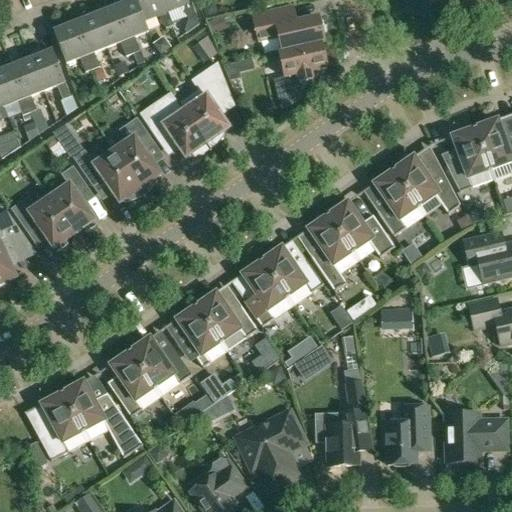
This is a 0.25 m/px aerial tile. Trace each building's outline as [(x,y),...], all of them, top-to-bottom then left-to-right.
[(133,0),(134,1),(118,7),(136,54),(140,52),(134,38),(148,33),(144,22),(148,21),(139,0),(133,0)] [(163,0),(139,0),(148,21),(157,17),(159,22),(166,30),(173,27),(168,13),(169,13),(163,0)] [(196,18),(189,0),(163,0),(169,13),(180,8),(182,13),(189,20),(196,18)] [(202,7),(207,19),(218,14),(214,3),(202,7)] [(118,7),(97,16),(110,48),(120,44),(126,58),(133,55),(136,54),(118,7)] [(279,39),(282,52),(282,53),(321,44),(321,45),(324,44),(318,18),(294,23),(290,20),(287,9),(252,17),(258,43),(279,39)] [(97,16),(76,24),(94,70),(100,68),(94,54),(110,48),(97,16)] [(212,36),(227,29),(222,17),(207,23),(212,36)] [(86,74),(94,70),(76,24),(54,33),(66,65),(80,60),(86,74)] [(152,45),(160,56),(171,48),(163,37),(152,45)] [(327,69),(321,45),(321,44),(282,53),(282,52),(279,53),(285,78),(273,81),(278,101),(302,96),(299,84),(313,81),(311,73),(327,69)] [(52,52),(31,60),(44,92),(57,87),(63,102),(70,98),(52,52)] [(136,54),(133,55),(137,67),(145,64),(141,52),(140,52),(136,54)] [(31,60),(11,68),(30,115),(37,112),(31,98),(44,92),(31,60)] [(124,62),(114,67),(118,77),(129,73),(124,62)] [(198,91),(178,105),(210,151),(211,151),(210,150),(215,147),(222,138),(225,132),(229,129),(220,116),(226,112),(220,103),(229,96),(217,64),(192,82),(198,91)] [(11,68),(0,72),(0,98),(4,108),(17,103),(22,117),(30,115),(11,68)] [(94,72),(98,82),(106,79),(102,69),(94,72)] [(178,105),(148,126),(161,146),(171,139),(185,159),(187,158),(193,158),(204,154),(209,151),(210,152),(210,151),(178,105)] [(22,118),(24,123),(31,120),(30,115),(22,118)] [(128,143),(114,152),(144,197),(145,196),(144,195),(149,192),(156,183),(159,178),(161,176),(144,152),(154,146),(137,121),(120,132),(128,143)] [(476,128),(474,129),(494,182),(511,174),(511,135),(503,139),(497,122),(476,129),(476,128)] [(33,123),(23,127),(29,143),(38,136),(33,123)] [(461,162),(446,167),(460,194),(494,182),(474,129),(472,130),(472,131),(452,138),(461,162)] [(43,142),(48,150),(58,145),(52,136),(43,142)] [(5,141),(10,154),(20,148),(15,137),(5,141)] [(84,153),(74,160),(93,187),(103,181),(119,205),(121,203),(127,203),(138,199),(143,196),(144,197),(114,152),(93,166),(84,153)] [(395,170),(393,171),(424,217),(441,206),(447,215),(458,208),(449,194),(452,191),(441,171),(428,180),(413,158),(395,171),(395,170)] [(69,186),(49,200),(74,236),(83,230),(85,234),(96,226),(93,223),(95,222),(77,195),(86,189),(73,169),(62,176),(69,186)] [(392,173),(374,185),(388,207),(377,214),(394,238),(424,217),(393,171),(391,172),(392,173)] [(28,199),(12,210),(25,231),(35,224),(53,250),(54,249),(57,253),(68,246),(65,242),(74,236),(49,200),(35,209),(28,199)] [(506,214),(511,212),(511,202),(511,199),(502,202),(506,214)] [(329,215),(327,216),(359,263),(375,252),(380,259),(395,249),(373,217),(362,225),(347,204),(329,216),(329,215)] [(482,209),(470,213),(474,226),(486,222),(482,209)] [(0,289),(6,287),(5,284),(16,279),(8,262),(15,259),(12,253),(28,245),(6,213),(0,216),(0,289)] [(326,218),(308,231),(322,252),(311,259),(335,294),(347,285),(340,275),(359,263),(327,216),(325,218),(326,218)] [(457,222),(462,233),(473,227),(467,216),(457,222)] [(463,242),(469,268),(479,266),(483,285),(511,278),(511,245),(503,247),(500,234),(463,242)] [(263,261),(261,262),(293,308),(324,287),(307,262),(296,270),(282,249),(264,261),(263,261)] [(257,298),(246,305),(262,329),(293,308),(261,262),(259,263),(260,264),(242,276),(257,298)] [(421,280),(431,273),(425,263),(415,270),(421,280)] [(197,306),(195,307),(227,353),(258,332),(241,308),(230,316),(216,294),(198,307),(197,306)] [(468,307),(474,332),(491,328),(496,331),(500,348),(511,344),(511,311),(500,315),(497,301),(468,307)] [(194,309),(176,321),(200,357),(196,359),(203,370),(227,353),(195,307),(194,308),(194,309)] [(355,307),(346,312),(354,323),(363,318),(355,307)] [(411,309),(381,311),(382,332),(412,331),(411,309)] [(343,339),(345,357),(356,355),(353,337),(343,339)] [(131,351),(129,352),(161,398),(191,378),(182,365),(172,372),(150,340),(132,352),(131,351)] [(128,354),(110,367),(132,399),(122,406),(131,419),(161,398),(129,352),(128,354)] [(270,366),(279,360),(273,352),(264,359),(270,366)] [(287,369),(294,364),(291,359),(284,364),(287,369)] [(496,364),(496,376),(508,375),(508,363),(496,364)] [(267,373),(274,386),(286,380),(280,367),(267,373)] [(343,373),(351,416),(367,413),(360,370),(343,373)] [(207,395),(214,406),(237,390),(230,381),(222,387),(214,375),(200,385),(208,395),(207,395)] [(64,393),(62,394),(88,443),(108,432),(124,460),(142,447),(107,395),(94,403),(83,383),(64,393)] [(60,395),(41,406),(60,440),(49,446),(56,460),(88,443),(62,394),(60,395)] [(214,406),(207,395),(199,401),(206,412),(214,406)] [(383,444),(386,447),(387,466),(415,466),(415,453),(429,453),(428,408),(401,409),(402,420),(398,424),(383,425),(383,444)] [(327,428),(328,468),(359,467),(358,453),(373,451),(367,413),(351,416),(341,417),(343,427),(327,428)] [(240,439),(237,441),(252,471),(257,469),(268,492),(299,477),(287,453),(305,445),(289,415),(257,430),(254,429),(241,436),(240,439)] [(506,451),(506,423),(478,424),(477,416),(447,417),(448,464),(479,464),(478,452),(506,451)] [(30,447),(35,472),(48,465),(36,443),(30,447)] [(149,454),(157,465),(163,461),(160,457),(165,453),(160,446),(149,454)] [(141,473),(145,475),(153,469),(145,458),(135,465),(141,473)] [(245,488),(232,468),(225,458),(219,458),(210,464),(208,472),(212,478),(191,493),(203,511),(236,511),(239,510),(231,499),(245,488)] [(180,511),(174,503),(160,511),(180,511)]
